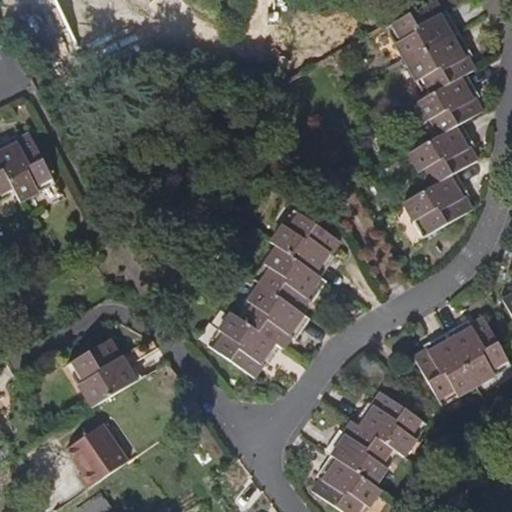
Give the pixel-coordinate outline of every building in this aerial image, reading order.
[(459,37),(447,14),(443,16),(436,4),(392,29),(402,48),(396,51),(405,67),(459,37)] [(402,48),(392,29),(387,33),(396,51),(402,48)] [(466,77),(474,73),(468,61),(472,59),(459,37),(405,67),(414,83),(420,80),(430,98),(466,77)] [(463,125),(481,115),(474,102),(479,100),(466,77),(430,98),(424,102),(413,108),(422,124),(428,121),(439,139),(463,125)] [(430,98),(420,80),(414,83),(424,102),(430,98)] [(439,139),(428,121),(422,124),(433,143),(439,139)] [(457,176),(479,163),(471,150),(475,148),(463,125),(439,139),(433,143),(410,155),(419,172),(425,169),(435,189),(457,176)] [(56,180),(34,136),(21,143),(19,139),(0,148),(0,157),(17,191),(20,197),(24,205),(41,196),(38,190),(56,180)] [(0,157),(0,206),(0,207),(0,205),(0,199),(17,191),(0,157)] [(435,189),(425,169),(419,172),(430,192),(435,189)] [(473,214),(465,200),(469,198),(457,176),(435,189),(430,192),(403,206),(413,223),(419,220),(429,238),(473,214)] [(41,196),(59,187),(56,180),(38,190),(41,196)] [(0,205),(0,207),(20,197),(17,191),(0,199),(0,205)] [(290,232),(301,215),(296,211),(284,228),(290,232)] [(334,255),(342,244),(301,215),(290,232),(284,228),(272,245),(276,247),(323,280),(338,258),(334,255)] [(429,238),(419,220),(413,223),(423,241),(429,238)] [(312,304),(327,283),(323,280),(276,247),(265,264),(271,268),(259,285),(299,313),(308,301),(312,304)] [(259,285),(271,268),(265,264),(254,281),(258,284),(259,285)] [(294,341),(309,320),(299,313),(259,285),(258,284),(247,300),(253,304),(241,321),(281,349),(282,350),(290,338),(294,341)] [(511,291),(510,292),(511,295),(511,297),(502,303),(511,321),(511,291)] [(241,321),(253,304),(247,300),(235,317),(241,321)] [(241,321),(235,317),(231,314),(219,330),(225,334),(213,351),(254,379),(262,368),(266,370),(281,349),(241,321)] [(510,364),(486,322),(475,328),(472,323),(448,336),(479,390),(498,379),(494,373),(510,364)] [(213,351),(225,334),(219,330),(208,347),(213,351)] [(479,390),(448,336),(426,349),(429,353),(416,361),(440,403),(458,393),(462,399),(479,390)] [(143,384),(127,358),(121,362),(111,345),(73,368),(84,386),(78,390),(93,414),(143,384)] [(498,379),(511,370),(511,366),(510,364),(494,373),(498,379)] [(84,386),(73,368),(67,371),(78,390),(84,386)] [(444,410),(462,399),(458,393),(440,403),(444,410)] [(411,441),(423,425),(383,396),(375,407),(371,404),(354,426),(392,453),(397,457),(404,462),(417,445),(411,441)] [(204,416),(191,399),(181,405),(193,423),(204,416)] [(380,470),(392,453),(354,426),(351,424),(343,435),(339,432),(323,454),(331,459),(373,490),(385,474),(380,470)] [(417,445),(428,429),(423,425),(411,441),(417,445)] [(128,466),(104,429),(67,453),(83,477),(78,480),(87,493),(128,466)] [(385,474),(397,457),(392,453),(380,470),(385,474)] [(368,511),(380,495),(373,490),(331,459),(316,479),(320,482),(311,495),(333,511),(359,511),(363,508),(368,511)] [(110,511),(101,498),(79,511),(110,511)]
